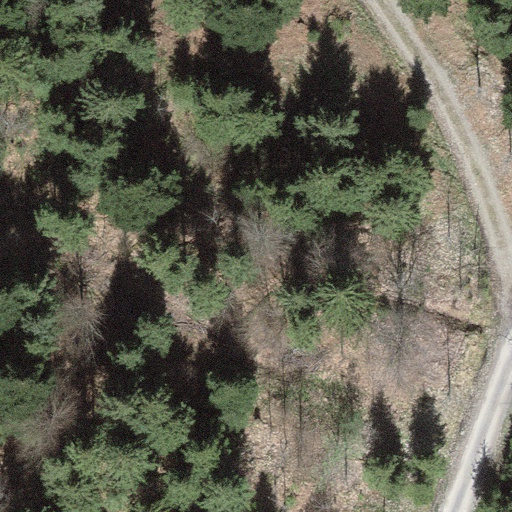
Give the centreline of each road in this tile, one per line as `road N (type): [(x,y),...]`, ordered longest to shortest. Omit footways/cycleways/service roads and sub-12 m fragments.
road 1 (track): [(376,0),(477,168),(511,279)]
road 2 (track): [(511,352),(448,511)]
